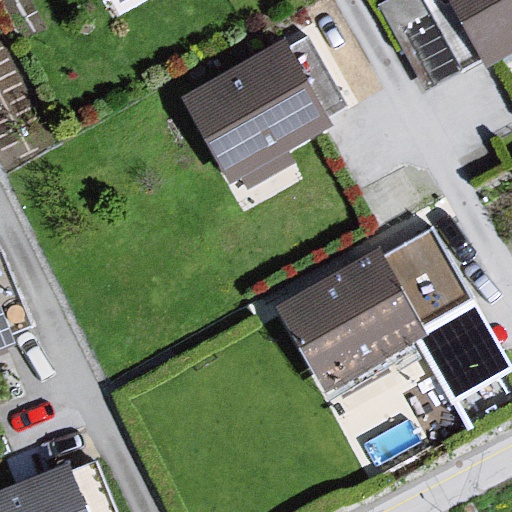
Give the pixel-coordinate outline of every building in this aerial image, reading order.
[(511,0),(438,0),(489,78),(511,64),(511,0)] [(279,54),(181,112),(223,193),(329,141),(279,54)] [(381,263),(275,318),(324,399),(418,345),(381,263)] [(0,321),(0,357),(12,352),(0,321)] [(85,511),(72,467),(0,498),(0,511),(85,511)]
